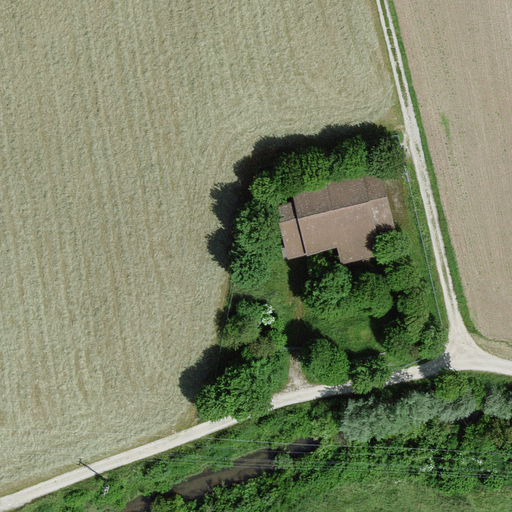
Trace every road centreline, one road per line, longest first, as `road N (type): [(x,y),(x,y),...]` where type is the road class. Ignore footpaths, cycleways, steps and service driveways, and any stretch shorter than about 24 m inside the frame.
road 1 (track): [(0,504),(288,395),(463,358),(511,370)]
road 2 (track): [(380,0),(463,358)]
